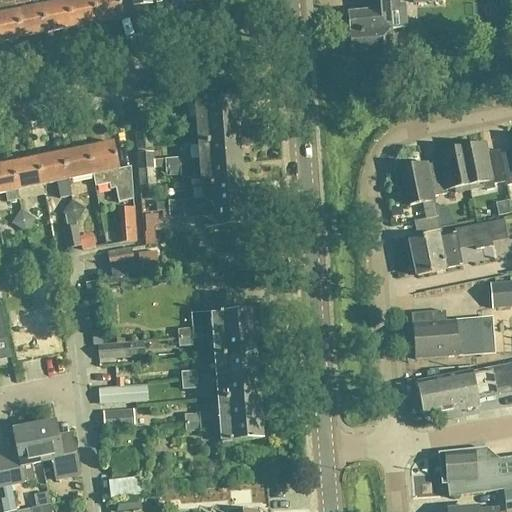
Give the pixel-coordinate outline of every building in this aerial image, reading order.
[(34,42),(33,38),(46,35),(40,8),(38,0),(28,0),(29,2),(13,6),(14,14),(20,41),(21,45),(34,42)] [(38,0),(40,8),(46,35),(71,30),(66,3),(51,6),(50,0),(38,0)] [(65,0),(66,3),(71,30),(97,25),(91,0),(65,0)] [(118,0),(91,0),(97,25),(122,20),(118,0)] [(351,36),(391,32),(388,0),(368,0),(369,7),(362,8),(362,16),(349,17),(351,36)] [(430,0),(410,0),(411,8),(431,8),(430,0)] [(0,44),(20,41),(14,14),(13,6),(12,2),(0,4),(0,44)] [(391,32),(351,36),(352,56),(365,55),(366,64),(374,63),(375,75),(394,74),(391,32)] [(433,73),(432,62),(412,64),(413,74),(433,73)] [(198,124),(238,121),(236,99),(196,102),(198,124)] [(163,119),(163,127),(177,126),(177,118),(163,119)] [(238,121),(198,124),(186,125),(186,135),(198,134),(199,146),(239,142),(238,121)] [(177,126),(163,127),(164,135),(178,134),(177,126)] [(152,134),(136,136),(137,152),(153,150),(152,134)] [(241,164),(239,142),(199,146),(200,159),(194,160),(195,168),(241,164)] [(511,144),(509,145),(511,154),(500,156),(506,184),(505,184),(506,188),(511,186),(511,144)] [(133,204),(131,171),(120,174),(114,145),(88,151),(93,179),(92,179),(95,191),(109,188),(110,194),(115,193),(118,207),(133,204)] [(461,150),(463,157),(470,194),(484,191),(487,192),(494,190),(493,187),(505,184),(506,184),(500,156),(499,153),(488,155),(486,145),(461,150)] [(470,194),(463,157),(461,150),(436,155),(439,165),(429,167),(429,165),(427,166),(434,200),(435,200),(446,197),(445,194),(456,192),(457,196),(470,194)] [(93,179),(88,151),(62,156),(68,184),(92,179),(93,179)] [(139,173),(155,171),(153,155),(137,157),(139,173)] [(68,184),(62,156),(37,161),(43,190),(56,187),(60,203),(71,200),(68,184)] [(43,190),(37,161),(12,167),(17,195),(43,190)] [(166,162),(166,169),(181,169),(180,161),(166,162)] [(202,189),(243,185),(241,164),(195,168),(181,169),(181,177),(182,181),(197,180),(197,176),(201,176),(202,189)] [(434,200),(427,166),(399,171),(403,187),(405,186),(410,209),(423,206),(427,221),(415,224),(418,238),(442,233),(435,200),(434,200)] [(17,195),(12,167),(0,168),(0,198),(5,197),(7,207),(19,204),(17,195)] [(181,177),(181,169),(166,169),(167,177),(181,177)] [(155,171),(139,173),(140,189),(156,187),(155,171)] [(169,205),(170,213),(184,212),(204,210),(244,207),(243,185),(202,189),(203,202),(169,205)] [(72,204),(68,210),(81,219),(85,213),(72,204)] [(185,222),(205,220),(206,232),(246,229),(244,207),(204,210),(184,212),(185,220),(185,222)] [(63,217),(65,218),(68,232),(63,233),(67,253),(81,250),(76,225),(77,226),(81,219),(68,210),(63,217)] [(122,246),(137,245),(134,210),(120,211),(122,246)] [(185,220),(184,212),(170,213),(170,221),(185,220)] [(17,221),(30,230),(35,223),(21,214),(17,221)] [(157,217),(144,218),(147,248),(156,247),(155,230),(158,229),(157,217)] [(30,230),(17,221),(13,228),(26,237),(30,230)] [(476,253),(492,249),(488,227),(454,234),(455,236),(409,245),(416,278),(445,272),(445,271),(462,267),(457,242),(473,238),(476,253)] [(85,242),(86,256),(106,255),(105,241),(85,242)] [(128,252),(105,256),(107,268),(130,264),(128,252)] [(157,254),(138,256),(140,275),(159,273),(157,254)] [(130,265),(107,270),(110,283),(133,278),(130,265)] [(511,285),(490,287),(492,312),(511,310),(511,285)] [(193,340),(214,339),(255,336),(253,314),(244,314),(243,298),(211,300),(214,329),(193,331),(193,332),(193,340)] [(444,314),(412,316),(416,362),(494,356),(491,321),(457,324),(456,309),(444,310),(444,314)] [(179,333),(180,341),(193,340),(193,332),(179,333)] [(255,336),(214,339),(193,340),(193,341),(209,339),(210,348),(215,348),(216,360),(257,357),(255,336)] [(193,341),(193,340),(180,341),(180,349),(194,348),(193,341)] [(120,348),(95,350),(96,364),(121,362),(120,348)] [(216,360),(217,382),(258,379),(257,357),(216,360)] [(511,366),(473,375),(478,402),(511,395),(511,366)] [(196,375),(182,376),(183,384),(196,383),(196,375)] [(480,409),(478,402),(473,375),(417,386),(424,421),(480,409)] [(258,379),(217,382),(219,403),(260,400),(258,379)] [(197,391),(196,383),(183,384),(183,392),(197,391)] [(134,389),(115,390),(117,406),(135,405),(134,389)] [(261,422),(260,400),(219,403),(220,415),(199,416),(199,417),(199,425),(221,425),(261,422)] [(130,412),(102,415),(103,432),(131,430),(130,412)] [(185,418),(186,427),(199,426),(199,425),(199,417),(185,418)] [(263,444),(261,422),(221,425),(199,425),(199,426),(200,433),(200,434),(221,433),(222,447),(263,444)] [(33,428),(40,464),(50,462),(54,483),(79,478),(71,436),(58,438),(55,424),(33,428)] [(200,433),(199,426),(186,427),(187,434),(200,433)] [(40,464),(33,428),(11,433),(17,460),(5,463),(10,488),(33,483),(30,466),(40,464)] [(130,453),(106,457),(110,481),(134,477),(130,453)] [(441,456),(442,461),(443,485),(445,485),(447,500),(500,492),(511,490),(511,460),(486,464),(485,454),(474,454),(441,456)] [(0,489),(10,488),(5,463),(0,463),(0,489)] [(113,487),(114,498),(141,495),(140,485),(113,487)] [(114,504),(114,511),(140,511),(139,501),(114,504)]
